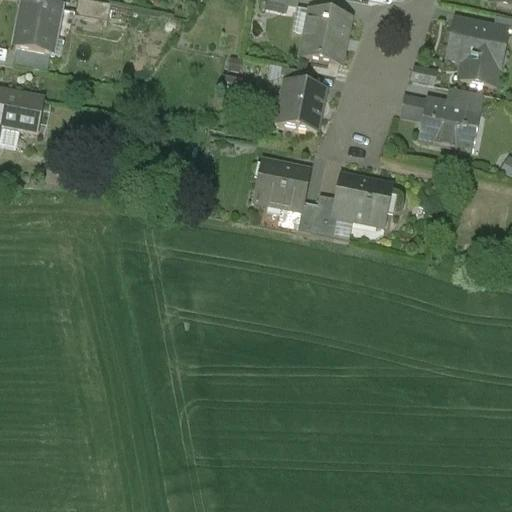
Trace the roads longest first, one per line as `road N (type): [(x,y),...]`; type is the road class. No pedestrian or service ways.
road 1 (residential): [(419,8),(380,16),(334,147),(370,155)]
road 2 (residential): [(370,155),(419,8)]
